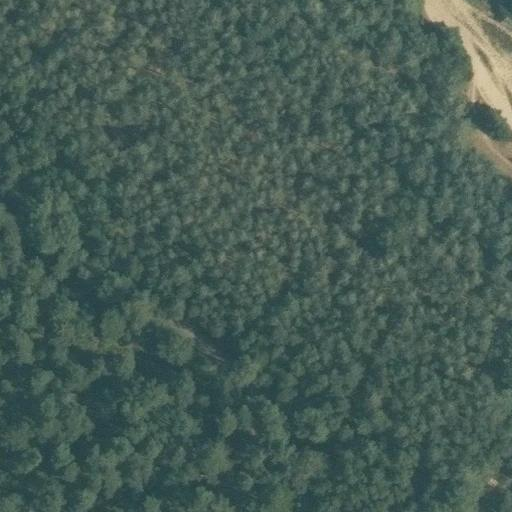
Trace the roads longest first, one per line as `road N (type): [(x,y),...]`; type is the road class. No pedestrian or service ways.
road 1 (track): [(0,168),(213,342),(235,370),(263,466),(260,511)]
road 2 (unknown): [(392,0),(511,101)]
